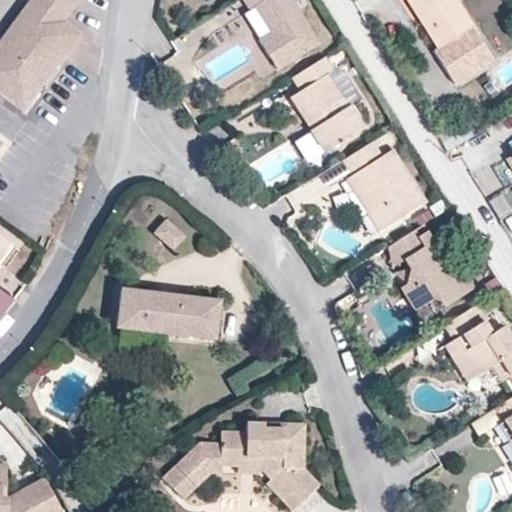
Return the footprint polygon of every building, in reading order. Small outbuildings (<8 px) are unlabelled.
[(0,95),(23,112),(80,34),(63,22),(78,0),(29,0),(0,40),(0,95)] [(319,43),(291,0),(243,0),(249,10),(254,7),(271,33),(259,40),(277,70),(319,43)] [(426,13),(418,0),(409,0),(420,17),(426,13)] [(494,59),(456,0),(418,0),(426,13),(420,17),(439,46),(434,50),(455,83),(494,59)] [(342,110),(337,102),(342,99),(327,74),(333,71),(324,57),(292,78),(300,91),(290,97),(303,117),(323,122),(311,130),(322,148),(329,150),(363,128),(349,106),(342,110)] [(311,130),(323,122),(303,117),(311,130)] [(447,153),(473,135),(462,119),(436,135),(447,153)] [(425,202),(392,150),(381,157),(371,142),(342,160),(352,175),(346,179),(353,191),(367,213),(378,231),(425,202)] [(487,198),(496,217),(511,209),(511,204),(505,190),(487,198)] [(367,213),(353,191),(347,195),(361,217),(367,213)] [(511,213),(503,218),(510,234),(511,233),(511,213)] [(184,236),(165,220),(154,233),(172,249),(184,236)] [(473,288),(451,253),(454,252),(443,235),(433,242),(426,231),(418,236),(414,230),(387,248),(397,264),(404,260),(410,269),(406,285),(400,289),(414,311),(437,296),(444,307),(473,288)] [(406,285),(410,269),(398,271),(395,275),(406,285)] [(212,339),(217,302),(121,290),(116,327),(212,339)] [(0,312),(11,299),(0,291),(0,312)] [(511,373),(511,340),(503,326),(491,334),(484,322),(488,320),(478,304),(443,326),(453,340),(462,334),(470,348),(462,353),(477,375),(492,366),(501,381),(509,375),(511,373)] [(462,353),(470,348),(462,334),(453,340),(444,346),(467,382),(477,375),(462,353)] [(511,396),(494,408),(503,422),(498,425),(511,446),(511,396)] [(302,469),(303,425),(284,424),(284,430),(263,429),(263,424),(245,423),(245,433),(220,432),(220,444),(199,443),(163,479),(182,499),(209,472),(220,473),(220,466),(237,466),(246,457),(262,457),(261,470),(270,478),(266,483),(292,510),(317,485),(302,469)] [(261,470),(262,457),(246,457),(237,466),(237,473),(256,473),(266,483),(270,478),(261,470)] [(60,511),(43,478),(19,491),(30,511),(60,511)] [(29,511),(30,511),(19,491),(6,498),(5,511),(29,511)]
